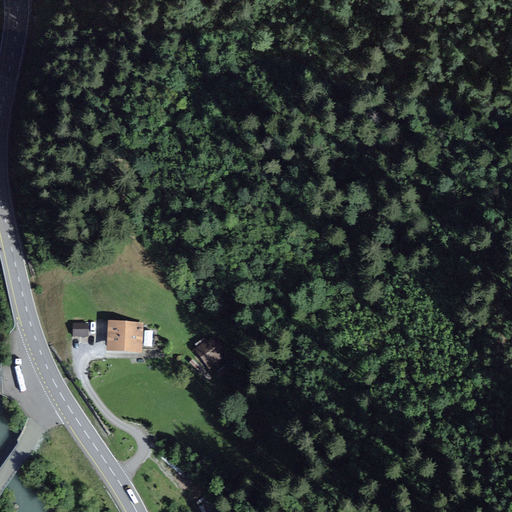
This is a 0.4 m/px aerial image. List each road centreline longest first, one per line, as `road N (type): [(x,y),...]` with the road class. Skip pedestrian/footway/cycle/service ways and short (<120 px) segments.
road 1 (primary): [(0,191),(40,352),(136,511)]
road 2 (primary): [(17,0),(0,121)]
